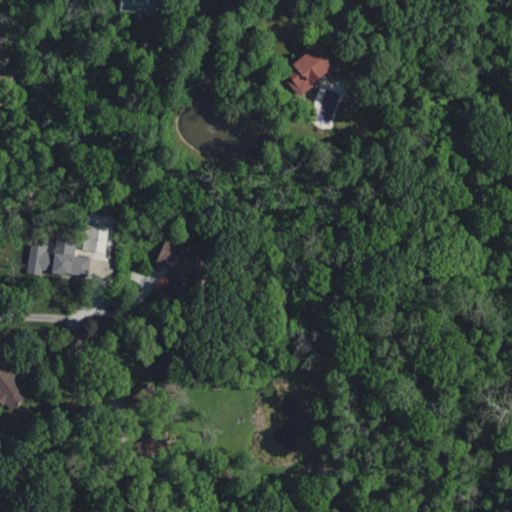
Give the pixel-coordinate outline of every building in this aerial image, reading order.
[(162,0),(121,0),(120,11),(161,16),(162,0)] [(354,0),(363,16),(376,8),(371,0),(354,0)] [(342,64),(320,36),(279,69),(300,96),(342,64)] [(105,254),(109,228),(87,224),(82,251),(105,254)] [(157,262),(173,269),(164,288),(183,296),(200,256),(166,241),(157,262)] [(88,276),(90,257),(42,253),(40,272),(88,276)] [(32,396),(4,354),(0,356),(0,400),(8,412),(32,396)] [(129,403),(137,411),(153,395),(145,387),(129,403)] [(165,452),(162,438),(135,443),(137,457),(165,452)]
